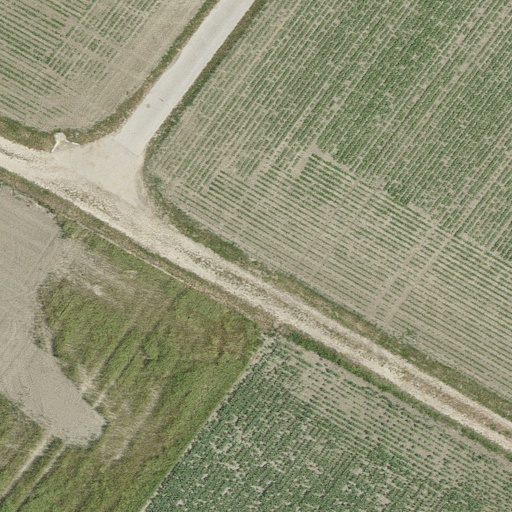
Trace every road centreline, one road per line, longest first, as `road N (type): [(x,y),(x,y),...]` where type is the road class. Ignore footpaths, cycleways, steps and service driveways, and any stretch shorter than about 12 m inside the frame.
road 1 (track): [(511,440),(0,149)]
road 2 (track): [(88,199),(240,0)]
